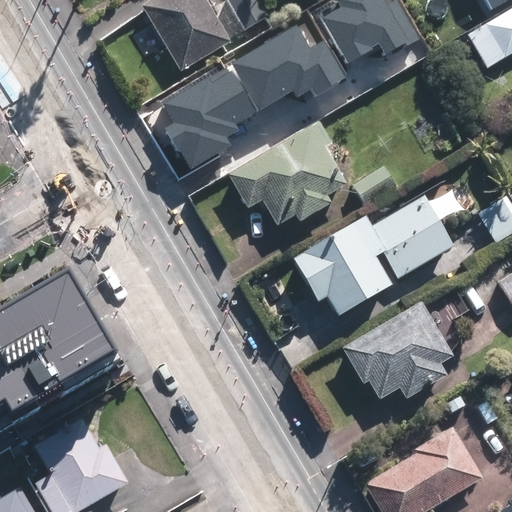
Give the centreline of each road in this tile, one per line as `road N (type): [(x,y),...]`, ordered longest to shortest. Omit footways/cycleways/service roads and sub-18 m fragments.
road 1 (secondary): [(93,170),(292,511)]
road 2 (secondary): [(0,11),(93,170)]
